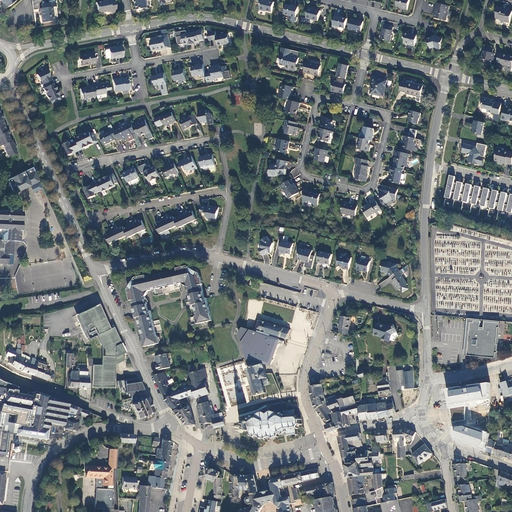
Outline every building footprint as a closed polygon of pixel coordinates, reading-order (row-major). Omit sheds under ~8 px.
[(95,3),(96,9),(94,9),(94,13),(97,13),(106,12),(107,12),(110,12),(111,14),(116,13),(113,0),(109,0),(108,0),(103,0),(103,1),(95,3)] [(135,0),(137,10),(143,9),(143,7),(148,7),(147,1),(147,0),(135,0)] [(262,0),(260,10),(272,12),(274,3),(269,2),(262,0)] [(409,0),(407,0),(397,0),(396,7),(402,8),(402,9),(407,11),(409,0)] [(55,1),(41,3),(42,8),(40,8),(42,22),(54,20),(52,7),(55,6),(55,1)] [(446,21),(450,6),(437,3),(434,18),(446,21)] [(286,5),(284,14),(289,16),(288,19),(289,21),(295,22),(296,21),(297,17),(296,17),(298,7),(294,6),(294,7),(286,5)] [(503,8),(497,7),(496,12),(497,13),(496,19),(500,20),(500,21),(501,22),(504,23),(505,22),(510,23),(511,13),(511,11),(507,10),(507,11),(503,10),(503,8)] [(320,11),(308,9),(306,20),(317,23),(320,11)] [(345,29),(347,19),(340,17),(340,16),(335,15),(333,27),(338,29),(339,28),(345,29)] [(351,20),(349,29),(361,32),(363,22),(358,21),(351,20)] [(393,27),(383,25),(380,40),(390,42),(393,27)] [(179,44),(180,45),(184,44),(185,45),(189,44),(189,45),(192,44),(195,44),(195,43),(199,42),(199,41),(204,40),(203,31),(197,31),(197,32),(187,34),(187,31),(176,33),(177,38),(178,38),(179,44)] [(210,41),(217,39),(217,43),(218,46),(230,44),(228,34),(216,36),(215,32),(211,33),(208,33),(210,41)] [(417,36),(412,34),(412,35),(404,34),(403,38),(404,40),(403,44),(414,46),(417,36)] [(164,35),(159,36),(160,39),(152,41),(154,51),(158,50),(162,49),(162,50),(166,49),(164,35)] [(443,39),(435,37),(427,39),(430,49),(434,48),(436,48),(437,49),(439,50),(441,49),(443,39)] [(110,58),(110,59),(115,58),(119,57),(119,58),(124,57),(122,46),(117,47),(108,49),(108,50),(106,50),(105,51),(106,57),(107,58),(110,58)] [(494,49),(485,47),(482,59),(485,60),(484,63),(491,65),(492,61),(494,62),(496,53),(493,53),(494,49)] [(300,52),(283,48),(282,53),(284,54),(281,65),(286,66),(287,68),(297,70),(298,65),(297,65),(298,62),(299,62),(299,58),(299,57),(300,52)] [(78,55),(79,59),(80,59),(81,65),(87,64),(91,64),(96,63),(94,56),(93,56),(92,52),(85,53),(85,54),(78,55)] [(509,55),(500,53),(498,62),(502,63),(502,64),(506,65),(505,70),(511,71),(511,56),(508,56),(509,55)] [(311,62),(307,61),(304,72),(319,76),(321,66),(311,63),(311,62)] [(337,77),(346,79),(349,66),(340,64),(337,77)] [(206,73),(204,65),(197,66),(192,67),(194,76),(200,75),(201,78),(206,77),(206,73)] [(212,72),(206,73),(206,77),(207,82),(214,80),(214,79),(224,77),(224,80),(231,78),(230,71),(228,71),(227,66),(217,68),(216,66),(214,66),(211,67),(212,72)] [(180,80),(186,79),(184,69),(180,70),(176,71),(173,71),(175,81),(180,80)] [(43,89),(49,102),(51,101),(52,105),(60,101),(58,96),(59,96),(58,93),(56,89),(54,86),(49,76),(49,75),(48,72),(47,70),(37,75),(40,82),(41,81),(44,88),(43,89)] [(161,85),(167,84),(165,73),(159,74),(159,75),(159,76),(157,76),(154,76),(152,76),(153,80),(154,81),(155,85),(161,84),(161,85)] [(112,79),(114,92),(129,90),(127,78),(121,79),(121,78),(117,78),(112,79)] [(372,86),(385,89),(387,81),(374,78),(372,86)] [(93,86),(95,95),(101,94),(102,97),(106,96),(106,93),(105,91),(110,90),(109,83),(108,82),(105,82),(104,83),(101,84),(97,85),(97,83),(93,84),(93,86)] [(346,85),(334,82),(332,91),(344,94),(346,85)] [(423,92),(423,89),(424,87),(409,83),(409,84),(402,82),(400,91),(407,93),(407,94),(421,97),(422,95),(424,96),(425,93),(424,92),(423,92)] [(281,98),(290,101),(292,92),(293,93),(294,87),(283,84),(279,98),(281,98)] [(84,98),(95,96),(95,95),(93,86),(88,87),(85,88),(80,89),(81,94),(83,94),(84,98)] [(383,97),(385,89),(372,86),(370,93),(383,97)] [(239,92),(233,93),(235,105),(241,104),(239,92)] [(492,100),(482,97),(480,104),(483,104),(482,108),(488,109),(487,112),(500,115),(502,105),(492,102),(492,100)] [(301,103),(297,102),(295,102),(290,101),(287,112),(297,115),(299,108),(300,108),(301,103)] [(510,107),(505,106),(502,120),(506,121),(508,120),(511,121),(511,109),(509,109),(510,107)] [(207,110),(199,112),(199,118),(202,124),(209,122),(209,125),(214,124),(212,115),(210,113),(208,114),(207,110)] [(172,123),(176,122),(172,113),(161,118),(165,126),(172,123)] [(7,157),(16,153),(15,150),(16,149),(15,148),(14,145),(14,144),(12,144),(11,141),(10,141),(7,135),(9,134),(9,132),(8,131),(5,132),(3,126),(4,126),(1,119),(4,118),(3,117),(2,115),(0,115),(0,145),(2,145),(7,157)] [(194,123),(197,121),(194,115),(180,121),(184,130),(194,125),(194,123)] [(420,118),(421,117),(410,115),(409,116),(410,116),(409,122),(413,123),(414,125),(416,125),(418,124),(420,118)] [(331,131),(333,132),(335,127),(332,126),(333,120),(330,119),(328,118),(323,116),(322,122),(323,123),(322,129),(331,131)] [(146,120),(133,126),(136,132),(139,137),(146,134),(149,141),(154,138),(146,120)] [(298,127),(299,123),(287,120),(284,129),(287,130),(286,134),(291,135),(293,134),(297,135),(299,128),(298,127)] [(482,136),(485,123),(478,121),(478,122),(474,124),(473,127),(474,128),(473,133),(477,134),(477,135),(482,136)] [(118,129),(115,131),(118,137),(120,141),(123,139),(124,141),(128,139),(127,137),(133,135),(133,134),(136,132),(133,126),(132,123),(122,128),(120,125),(117,126),(118,129)] [(370,140),(372,141),(374,136),(372,136),(374,129),(365,127),(362,138),(370,140)] [(329,142),(331,131),(322,129),(320,128),(319,133),(321,133),(319,141),(323,142),(325,141),(329,142)] [(405,141),(404,149),(415,152),(416,148),(415,148),(416,144),(415,144),(418,130),(411,129),(409,137),(407,136),(405,137),(405,140),(405,141)] [(118,137),(115,131),(114,130),(101,136),(105,145),(115,140),(115,139),(118,137)] [(93,143),(99,140),(95,132),(91,134),(91,133),(84,136),(89,146),(94,144),(93,143)] [(84,149),(89,146),(84,136),(77,139),(78,140),(75,142),(78,150),(83,148),(84,149)] [(369,147),(370,140),(362,138),(361,138),(358,149),(369,152),(370,147),(369,147)] [(289,146),(290,142),(280,139),(277,151),(287,154),(288,146),(289,146)] [(73,152),(78,150),(75,142),(71,144),(70,142),(64,145),(69,156),(74,154),(73,152)] [(469,163),(478,165),(481,156),(484,157),(487,145),(478,143),(477,147),(474,149),(472,146),(464,144),(462,152),(468,154),(470,156),(469,157),(468,161),(469,163)] [(327,156),(329,151),(317,148),(316,153),(317,153),(315,160),(325,163),(327,156)] [(511,164),(511,152),(505,151),(504,152),(496,150),(495,154),(496,155),(495,160),(496,162),(498,162),(500,162),(502,162),(502,163),(506,164),(507,164),(511,164)] [(409,157),(409,154),(396,151),(395,155),(396,156),(396,158),(395,158),(393,167),(403,170),(404,170),(406,162),(408,162),(409,157)] [(206,155),(206,157),(200,158),(202,167),(203,168),(209,167),(209,166),(215,165),(213,155),(212,154),(206,155)] [(193,171),(198,169),(193,157),(189,159),(188,158),(179,162),(181,167),(184,168),(185,167),(186,171),(188,172),(193,170),(193,171)] [(368,166),(369,161),(357,158),(355,163),(358,164),(355,174),(357,174),(355,179),(366,181),(367,177),(366,176),(369,167),(368,166)] [(287,167),(288,162),(279,160),(278,164),(272,164),(268,168),(268,175),(271,175),(271,176),(278,176),(278,175),(286,175),(287,167)] [(177,175),(180,173),(175,163),(170,165),(171,166),(164,169),(166,172),(168,173),(170,177),(175,174),(177,175)] [(161,178),(155,165),(151,167),(148,168),(147,167),(146,164),(139,167),(142,174),(144,173),(146,178),(148,178),(150,182),(156,179),(157,181),(161,179),(161,178)] [(403,170),(393,167),(392,167),(390,172),(392,173),(390,182),(400,184),(401,179),(402,174),(403,170)] [(128,183),(140,177),(136,168),(128,172),(128,171),(124,173),(128,183)] [(13,195),(38,183),(32,169),(23,173),(25,177),(17,181),(20,189),(12,193),(13,195)] [(23,173),(6,181),(12,193),(20,189),(17,181),(25,177),(23,173)] [(115,184),(118,183),(115,175),(110,177),(109,176),(104,179),(109,189),(116,186),(115,184)] [(103,192),(109,189),(104,179),(99,181),(100,182),(95,184),(98,192),(102,191),(103,192)] [(294,184),(292,179),(281,186),(284,190),(285,189),(288,194),(287,194),(290,198),(299,192),(296,187),(295,187),(294,184)] [(458,184),(454,183),(449,182),(445,197),(451,198),(452,192),(456,193),(458,184)] [(95,194),(98,192),(95,184),(89,187),(89,186),(84,188),(89,198),(96,195),(95,194)] [(458,184),(456,193),(454,199),(460,200),(461,194),(465,195),(467,186),(458,184)] [(397,195),(399,189),(383,185),(382,193),(379,194),(382,199),(384,200),(386,203),(392,199),(396,200),(396,199),(400,200),(401,196),(397,195)] [(467,186),(465,195),(463,201),(468,202),(470,196),(473,197),(476,188),(467,186)] [(482,199),(485,190),(476,188),(473,197),(472,203),(477,205),(479,198),(482,199)] [(487,201),(491,201),(493,192),(485,190),(482,199),(481,205),(486,207),(487,201)] [(321,194),(306,191),(303,202),(318,206),(321,194)] [(500,204),(502,194),(493,192),(491,201),(490,208),(495,209),(496,203),(500,204)] [(509,206),(511,196),(502,194),(500,204),(499,210),(504,211),(505,205),(509,206)] [(378,215),(383,212),(376,200),(363,209),(369,218),(377,213),(378,215)] [(341,212),(356,216),(358,206),(344,203),(341,212)] [(216,219),(219,207),(214,206),(214,207),(210,206),(209,208),(207,208),(207,207),(203,206),(201,212),(206,213),(207,214),(206,217),(207,219),(211,219),(213,218),(216,219)] [(182,211),(188,224),(197,219),(192,211),(187,213),(186,210),(182,211)] [(0,264),(0,255),(7,255),(12,255),(13,242),(20,242),(21,213),(0,211),(0,230),(1,230),(0,241),(0,264)] [(188,224),(182,211),(178,213),(180,216),(175,219),(178,225),(179,228),(188,224)] [(175,219),(174,217),(168,219),(167,215),(163,217),(169,229),(178,225),(175,219)] [(169,229),(163,217),(159,219),(161,222),(156,225),(160,234),(164,231),(166,235),(170,233),(169,229)] [(135,220),(132,221),(137,234),(146,229),(142,220),(136,223),(135,220)] [(127,236),(128,238),(137,234),(132,221),(128,223),(129,226),(124,229),(127,236)] [(118,229),(116,226),(113,228),(118,240),(127,236),(124,229),(123,227),(118,229)] [(118,240),(113,228),(109,229),(111,233),(105,235),(109,244),(118,240)] [(142,245),(152,241),(150,236),(140,240),(142,245)] [(268,252),(272,253),(274,243),(271,242),(272,241),(268,237),(263,241),(264,242),(262,248),(260,249),(263,255),(268,253),(267,252),(268,252)] [(283,241),(280,252),(286,254),(286,253),(291,254),(294,243),(283,241)] [(313,269),(316,256),(312,256),(313,251),(307,249),(306,250),(301,249),(300,253),(300,254),(299,259),(306,261),(306,262),(307,262),(306,267),(313,269)] [(330,265),(333,254),(321,251),(318,262),(323,264),(323,263),(330,265)] [(343,268),(350,270),(353,257),(347,256),(346,257),(340,256),(338,264),(339,266),(343,267),(343,268)] [(370,262),(360,259),(357,269),(363,271),(368,272),(370,262)] [(382,267),(381,271),(381,272),(385,273),(387,272),(387,273),(388,273),(391,277),(400,271),(398,269),(397,267),(397,265),(393,264),(392,263),(390,262),(388,263),(383,261),(382,266),(382,267)] [(139,321),(153,318),(151,310),(149,311),(148,306),(148,304),(146,296),(148,293),(149,291),(152,290),(154,296),(167,293),(180,290),(180,292),(182,291),(181,284),(182,283),(185,285),(187,287),(190,297),(191,301),(187,302),(188,308),(188,310),(195,308),(196,313),(200,312),(202,319),(191,322),(192,324),(202,322),(212,320),(207,299),(205,299),(204,293),(200,275),(198,274),(199,273),(190,267),(189,268),(188,267),(138,278),(137,280),(135,280),(130,288),(131,289),(130,291),(134,305),(134,309),(135,314),(134,314),(134,316),(134,318),(138,318),(139,321)] [(400,271),(391,277),(393,280),(392,281),(395,285),(396,285),(399,290),(401,289),(403,293),(408,289),(406,286),(408,285),(402,275),(404,274),(401,270),(400,271)] [(92,366),(91,387),(115,387),(115,379),(116,356),(120,354),(120,355),(126,352),(114,327),(113,328),(111,329),(99,304),(98,305),(83,312),(77,314),(88,337),(89,339),(97,336),(102,347),(102,365),(92,365),(92,366)] [(77,314),(83,312),(75,315),(86,338),(88,337),(77,314)] [(190,317),(191,322),(202,319),(200,312),(196,313),(196,316),(190,317)] [(190,317),(190,315),(182,317),(184,324),(191,322),(190,317)] [(350,335),(352,334),(352,331),(349,330),(351,318),(341,316),(339,329),(338,333),(350,335)] [(154,321),(153,318),(139,321),(143,340),(145,346),(160,343),(158,336),(163,335),(160,320),(154,321)] [(248,369),(255,396),(266,393),(264,386),(270,384),(264,365),(266,364),(266,363),(265,363),(265,362),(267,361),(270,363),(273,360),(270,357),(271,357),(271,356),(272,357),(273,355),(274,354),(274,353),(277,349),(276,349),(279,345),(278,344),(279,343),(284,343),(285,341),(280,340),(280,339),(279,339),(280,337),(287,339),(291,330),(259,320),(256,330),(255,333),(253,332),(250,331),(248,331),(244,331),(242,332),(241,334),(241,336),(241,337),(243,340),(244,342),(246,345),(248,347),(250,349),(252,350),(254,352),(252,354),(248,355),(250,366),(253,365),(254,367),(248,369)] [(467,355),(467,347),(466,347),(466,348),(465,348),(465,347),(465,346),(465,345),(465,344),(465,343),(465,342),(465,341),(465,340),(465,339),(466,339),(466,338),(466,337),(466,336),(466,335),(467,335),(468,336),(470,322),(473,323),(473,320),(467,320),(463,355),(467,355)] [(467,347),(467,355),(481,357),(494,358),(495,353),(497,353),(498,344),(496,344),(497,328),(499,328),(500,323),(484,321),(483,329),(482,329),(479,329),(480,321),(473,320),(473,323),(470,322),(468,336),(467,335),(466,335),(466,336),(466,337),(466,338),(466,339),(465,339),(465,340),(465,341),(465,342),(465,343),(465,344),(465,345),(465,346),(465,347),(465,348),(466,348),(466,347),(467,347)] [(387,327),(378,324),(374,334),(382,337),(385,338),(385,339),(386,340),(389,341),(390,341),(392,335),(398,332),(394,325),(389,327),(387,327)] [(116,356),(115,379),(116,379),(116,365),(126,361),(123,355),(127,353),(114,325),(112,326),(113,328),(114,327),(126,352),(120,355),(120,354),(116,356)] [(18,354),(15,353),(14,354),(12,353),(8,363),(11,365),(16,369),(19,360),(18,360),(18,354)] [(171,367),(167,353),(157,356),(158,362),(159,361),(160,365),(158,366),(159,370),(171,367)] [(36,366),(37,361),(35,360),(35,359),(32,358),(31,359),(29,358),(28,361),(23,359),(20,358),(21,361),(24,363),(21,371),(33,376),(37,367),(36,366)] [(16,369),(21,371),(24,363),(21,361),(19,360),(16,369)] [(46,364),(37,361),(36,366),(37,367),(33,376),(47,380),(49,374),(44,372),(45,368),(46,364)] [(197,364),(189,366),(190,373),(199,371),(197,364)] [(192,386),(196,399),(209,394),(205,382),(208,381),(205,369),(199,371),(190,373),(193,386),(192,386)] [(401,390),(410,389),(409,377),(405,377),(404,370),(397,371),(398,386),(397,386),(398,390),(401,390)] [(78,373),(78,372),(74,372),(72,372),(70,373),(69,374),(69,375),(68,387),(77,388),(78,375),(78,373)] [(164,396),(171,394),(169,390),(167,386),(170,384),(164,373),(154,376),(164,396)] [(78,375),(77,388),(88,389),(88,380),(88,376),(86,375),(79,375),(78,375)] [(391,393),(389,378),(378,379),(380,394),(391,393)] [(131,397),(132,399),(138,397),(137,391),(143,390),(140,383),(139,383),(137,379),(125,381),(126,385),(124,385),(125,393),(126,393),(126,395),(129,395),(129,397),(131,397)] [(0,452),(5,453),(7,433),(15,434),(15,435),(46,440),(46,438),(47,435),(56,436),(55,438),(59,437),(62,437),(66,435),(69,432),(72,431),(76,431),(76,428),(79,416),(83,417),(87,418),(89,413),(33,392),(33,396),(16,392),(17,386),(0,380),(0,452)] [(192,400),(196,399),(192,386),(191,381),(182,384),(184,389),(178,391),(181,400),(191,396),(192,400)] [(511,396),(511,387),(510,388),(508,381),(500,383),(505,398),(511,396)] [(490,383),(447,389),(452,423),(465,420),(466,403),(490,399),(490,383)] [(323,385),(311,387),(313,400),(325,398),(324,391),(323,385)] [(415,397),(415,389),(410,389),(401,390),(403,398),(410,397),(415,397)] [(175,393),(171,394),(164,396),(167,402),(170,405),(174,411),(183,408),(180,400),(181,400),(178,391),(175,393)] [(327,404),(344,398),(342,394),(337,396),(336,396),(325,399),(326,402),(327,403),(327,404)] [(356,404),(354,397),(344,399),(344,398),(327,404),(331,409),(345,405),(346,406),(356,404)] [(140,402),(146,416),(153,413),(153,412),(153,411),(147,398),(140,402)] [(325,398),(313,400),(313,402),(316,410),(327,403),(326,402),(325,399),(325,398)] [(387,403),(391,415),(397,413),(393,401),(387,403)] [(139,419),(146,416),(140,402),(132,405),(138,419),(139,419)] [(208,402),(198,405),(198,406),(201,418),(212,415),(209,406),(208,402)] [(327,403),(316,410),(326,423),(331,420),(328,415),(331,413),(332,411),(331,409),(327,404),(327,403)] [(370,420),(380,419),(379,404),(373,405),(372,403),(368,404),(369,405),(370,420)] [(380,419),(391,415),(387,403),(379,404),(380,419)] [(348,415),(359,412),(359,406),(359,405),(358,405),(344,409),(343,409),(341,409),(341,410),(342,412),(342,417),(348,415)] [(360,421),(370,420),(369,405),(360,406),(359,406),(359,412),(360,421)] [(183,408),(174,411),(187,426),(191,425),(195,425),(190,406),(183,408)] [(238,422),(237,425),(238,433),(242,434),(244,431),(248,430),(250,432),(248,435),(250,437),(251,435),(254,437),(254,438),(256,439),(257,436),(257,437),(258,437),(258,436),(260,436),(259,439),(262,440),(262,438),(264,438),(265,440),(267,439),(267,437),(269,437),(269,439),(271,439),(271,438),(272,437),(273,440),(274,439),(274,437),(277,437),(278,438),(279,437),(278,435),(279,434),(280,435),(281,435),(282,434),(283,434),(283,435),(285,435),(285,434),(286,434),(286,436),(287,436),(288,435),(296,434),(296,435),(297,434),(296,432),(295,428),(296,428),(297,429),(298,428),(298,426),(299,425),(301,425),(301,419),(299,417),(297,417),(296,416),(294,416),(293,410),(291,411),(285,412),(285,411),(283,411),(283,414),(282,414),(281,413),(280,413),(280,415),(279,415),(278,414),(276,413),(276,412),(274,412),(272,413),(271,411),(269,411),(269,413),(267,412),(265,412),(265,413),(264,414),(263,412),(261,412),(262,413),(258,414),(258,413),(257,414),(256,416),(256,415),(254,415),(254,416),(253,417),(253,415),(251,416),(251,417),(249,418),(248,417),(247,419),(248,421),(246,422),(245,421),(244,421),(244,422),(241,424),(238,422)] [(212,415),(201,418),(203,424),(214,423),(214,421),(224,418),(223,412),(215,414),(212,415)] [(337,426),(339,429),(340,429),(343,428),(341,417),(342,417),(342,412),(335,414),(333,414),(335,423),(333,423),(334,427),(337,426)] [(216,429),(226,426),(224,418),(214,421),(214,423),(216,429)] [(329,433),(339,429),(337,426),(334,427),(333,423),(325,426),(329,433)] [(489,439),(489,432),(466,425),(453,427),(455,440),(486,450),(489,439)] [(401,437),(400,446),(406,446),(406,438),(413,440),(416,432),(406,429),(394,429),(395,438),(401,437)] [(389,441),(388,430),(377,431),(378,442),(389,441)] [(361,433),(347,435),(348,441),(354,440),(362,439),(361,433)] [(125,443),(126,435),(118,434),(117,448),(121,448),(122,443),(125,443)] [(134,435),(126,435),(125,443),(134,443),(134,435)] [(348,441),(347,435),(339,436),(342,452),(350,450),(349,449),(348,441)] [(489,440),(489,439),(486,450),(486,451),(494,454),(498,440),(493,438),(493,440),(490,439),(489,440)] [(170,450),(171,442),(162,439),(161,449),(170,450)] [(356,447),(363,446),(362,439),(354,440),(354,447),(356,447)] [(503,441),(498,440),(494,454),(499,455),(503,441)] [(505,457),(509,444),(509,443),(503,441),(499,455),(505,457)] [(434,454),(426,445),(413,455),(419,463),(428,456),(429,457),(434,454)] [(350,450),(342,452),(343,457),(355,454),(357,453),(356,447),(354,447),(354,448),(349,449),(350,450)] [(169,456),(170,450),(161,449),(157,448),(156,454),(160,455),(169,456)] [(116,468),(117,450),(109,450),(108,459),(110,459),(109,467),(107,467),(86,466),(85,477),(96,478),(95,489),(97,489),(97,497),(95,496),(94,509),(103,509),(102,511),(112,511),(113,510),(113,497),(113,491),(113,485),(111,485),(111,477),(116,477),(116,468)] [(380,460),(379,452),(373,452),(367,450),(366,453),(366,454),(369,454),(370,460),(373,460),(373,461),(380,460)] [(355,454),(343,457),(344,464),(358,462),(357,455),(358,455),(357,453),(355,454)] [(168,464),(169,456),(160,455),(156,454),(155,462),(156,462),(168,464)] [(362,461),(370,460),(369,454),(366,454),(358,455),(357,455),(358,462),(362,461)] [(167,471),(168,464),(156,462),(155,470),(167,471)] [(360,470),(358,462),(344,464),(347,478),(349,478),(360,476),(364,476),(375,474),(374,470),(374,468),(363,469),(360,470)] [(466,464),(465,464),(464,464),(457,464),(458,475),(459,483),(466,482),(465,476),(468,476),(466,464)] [(215,481),(215,478),(220,478),(221,472),(215,470),(215,469),(210,468),(207,479),(215,481)] [(317,469),(302,472),(304,481),(320,477),(319,469),(317,469)] [(165,479),(167,471),(155,470),(154,477),(163,478),(165,479)] [(302,472),(282,477),(284,486),(293,484),(297,483),(304,481),(302,472)] [(511,481),(511,475),(503,472),(498,483),(499,484),(503,486),(505,485),(506,482),(511,484),(511,481)] [(382,488),(384,487),(382,473),(380,474),(375,474),(377,490),(382,488)] [(242,476),(231,474),(230,498),(241,499),(241,490),(242,476)] [(148,476),(147,486),(147,487),(149,488),(162,489),(163,478),(154,477),(148,476)] [(255,476),(242,476),(241,490),(250,490),(252,495),(250,495),(250,497),(249,498),(247,501),(248,503),(252,505),(253,504),(254,506),(251,509),(240,508),(239,511),(260,511),(265,503),(269,502),(271,502),(273,499),(272,493),(270,490),(266,491),(264,491),(259,489),(255,476)] [(360,476),(349,478),(351,495),(361,494),(362,494),(365,493),(364,484),(365,483),(364,476),(360,476)] [(135,485),(136,478),(122,477),(121,488),(127,488),(127,487),(130,488),(135,488),(135,485)] [(295,498),(299,497),(297,488),(294,489),(285,491),(284,486),(282,477),(274,479),(272,482),(272,485),(272,486),(270,490),(272,493),(273,499),(271,502),(280,507),(280,511),(292,511),(290,504),(296,503),(295,501),(295,498)] [(319,493),(319,494),(322,493),(323,499),(327,498),(333,497),(336,496),(333,483),(318,486),(319,493)] [(460,486),(462,502),(466,502),(473,501),(473,500),(472,497),(472,495),(474,495),(474,493),(471,493),(470,485),(467,485),(467,484),(460,486)] [(377,497),(378,504),(382,503),(399,500),(397,493),(399,493),(397,485),(390,486),(390,489),(387,489),(388,495),(384,495),(384,493),(385,493),(384,487),(382,488),(377,490),(378,494),(380,494),(380,496),(378,497),(377,497)] [(138,489),(138,495),(149,496),(149,488),(147,487),(147,486),(138,486),(138,489)] [(319,493),(318,486),(306,489),(307,496),(319,493)] [(204,498),(203,499),(207,500),(207,498),(210,499),(211,498),(215,499),(215,489),(214,489),(213,491),(205,491),(204,498)] [(509,498),(510,495),(506,493),(503,501),(510,504),(511,499),(509,498)] [(147,511),(149,496),(138,495),(138,497),(136,496),(136,499),(139,500),(138,511),(147,511)] [(336,511),(333,497),(327,498),(323,499),(321,500),(317,501),(318,509),(319,511),(336,511)] [(352,500),(354,509),(368,506),(366,498),(361,499),(361,498),(352,500)] [(12,499),(9,511),(17,511),(19,500),(12,499)] [(448,507),(446,499),(436,502),(429,503),(428,504),(430,511),(448,507)] [(467,511),(479,511),(478,499),(473,500),(473,501),(466,502),(467,511)] [(400,511),(401,510),(399,500),(382,503),(383,508),(383,511),(400,511)] [(219,502),(211,501),(209,510),(209,511),(207,510),(207,509),(208,508),(202,507),(201,511),(200,511),(217,511),(218,510),(217,510),(219,502)]
